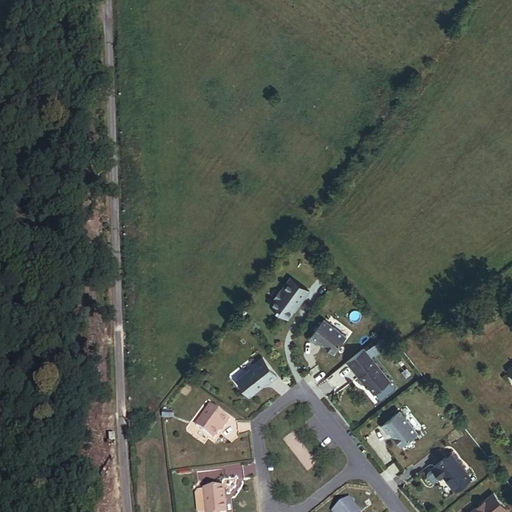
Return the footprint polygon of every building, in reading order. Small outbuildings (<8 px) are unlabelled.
[(298,306),(309,292),(291,278),(281,292),(280,291),(274,298),(276,299),(271,307),(287,319),(297,305),(298,306)] [(345,337),(323,320),(309,339),(317,344),(318,342),(333,353),(345,337)] [(347,364),(363,384),(364,383),(373,394),(389,381),(364,350),(347,364)] [(268,384),(277,377),(262,357),(253,365),(254,366),(236,380),(248,395),(251,395),(260,388),(261,385),(266,381),(268,384)] [(229,420),(211,406),(196,427),(214,440),(223,426),(224,427),(229,420)] [(417,433),(399,411),(381,426),(387,433),(389,431),(401,445),(417,433)] [(471,478),(451,453),(432,468),(440,478),(443,476),(455,491),(471,478)] [(226,511),(223,488),(204,490),(204,491),(206,511),(226,511)] [(206,511),(204,491),(199,491),(196,495),(197,511),(206,511)] [(506,511),(508,511),(494,493),(469,511),(506,511)] [(359,511),(360,511),(349,499),(332,511),(359,511)]
